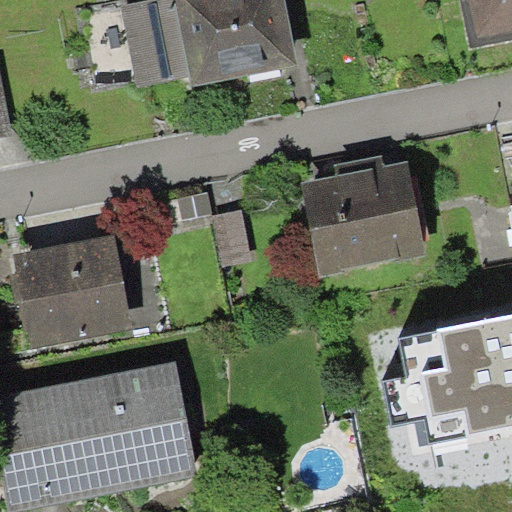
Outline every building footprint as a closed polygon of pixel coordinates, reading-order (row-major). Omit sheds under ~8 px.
[(297,63),(284,0),(148,0),(123,5),(139,86),(191,75),(193,84),(297,63)] [(511,0),(460,0),(470,48),(511,39),(511,0)] [(0,75),(0,137),(11,135),(0,75)] [(336,164),(338,175),(359,171),(383,166),(381,155),(336,164)] [(338,175),(302,182),(320,276),(426,255),(408,161),(383,166),(359,171),(338,175)] [(208,192),(178,198),(183,222),(209,216),(213,215),(208,192)] [(213,215),(209,216),(219,266),(252,260),(242,210),(213,215)] [(59,244),(13,254),(17,273),(11,274),(23,329),(28,328),(32,348),(132,328),(114,234),(59,244)] [(511,313),(439,328),(439,330),(447,368),(422,373),(431,416),(463,410),(468,435),(468,438),(511,427),(511,313)] [(447,368),(439,330),(399,339),(407,376),(383,381),(392,426),(415,422),(420,445),(468,435),(463,410),(431,416),(422,373),(447,368)] [(176,360),(0,393),(0,452),(11,511),(119,491),(198,476),(176,360)]
